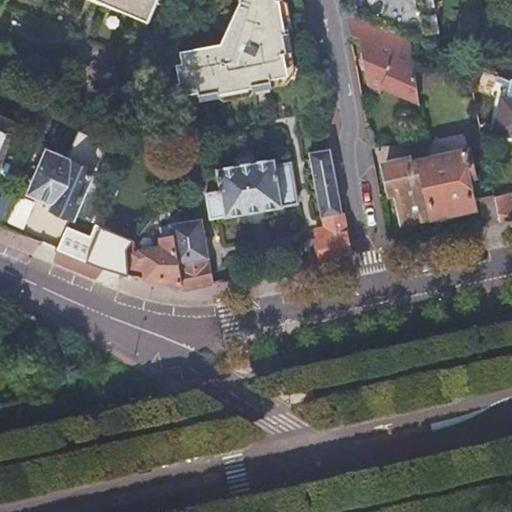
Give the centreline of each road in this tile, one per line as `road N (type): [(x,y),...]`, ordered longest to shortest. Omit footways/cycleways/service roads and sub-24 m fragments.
road 1 (residential): [(380,291),(324,0)]
road 2 (secondary): [(380,291),(228,325),(118,321)]
road 3 (tertiary): [(118,321),(314,458)]
road 4 (secondary): [(314,458),(511,411)]
road 5 (secondary): [(87,511),(275,470)]
road 6 (secondary): [(511,263),(380,291)]
road 7 (secondary): [(118,321),(0,268)]
